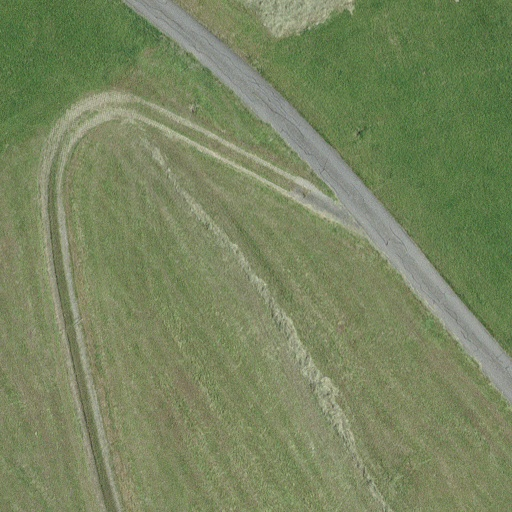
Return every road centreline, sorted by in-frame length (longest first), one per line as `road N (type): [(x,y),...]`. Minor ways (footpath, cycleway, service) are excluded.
road 1 (track): [(390,233),(115,110),(72,113),(36,191),(96,511)]
road 2 (unclassified): [(511,387),(390,233),(233,67),(138,0)]
